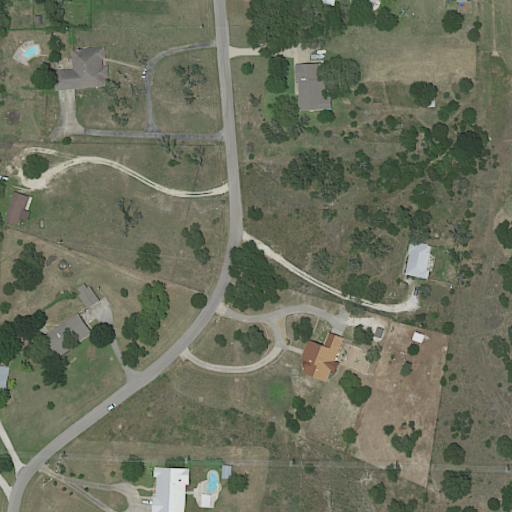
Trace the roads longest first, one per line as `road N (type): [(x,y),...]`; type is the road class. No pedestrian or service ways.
road 1 (residential): [(87,418),(206,310),(233,250),(219,0)]
road 2 (residential): [(87,418),(37,458),(11,511)]
